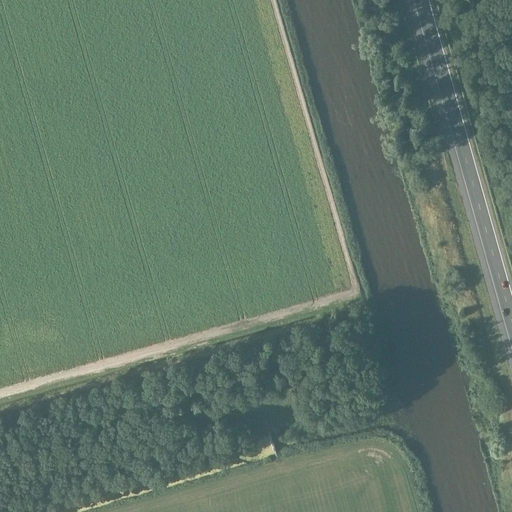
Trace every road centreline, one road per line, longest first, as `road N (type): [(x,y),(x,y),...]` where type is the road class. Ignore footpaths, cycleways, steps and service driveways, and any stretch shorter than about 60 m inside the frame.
road 1 (motorway): [(420,0),(511,321)]
road 2 (track): [(0,457),(145,410),(262,408)]
